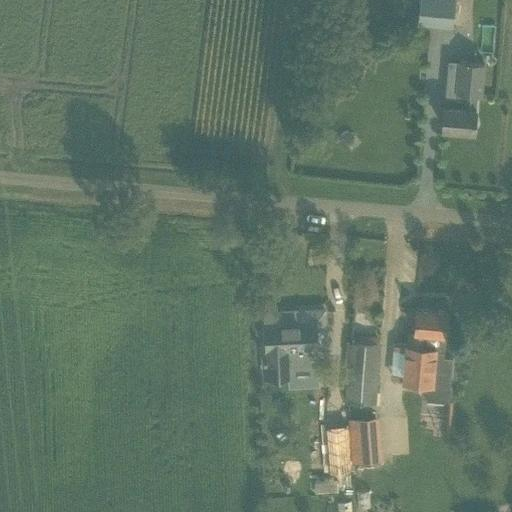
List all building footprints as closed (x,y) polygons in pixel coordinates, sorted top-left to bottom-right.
[(420,0),(418,24),(451,27),(453,0),(420,0)] [(444,105),(442,129),(474,131),(476,108),(475,108),(476,94),(480,94),(483,64),(459,61),(457,91),(451,90),(449,105),(444,105)] [(444,357),(445,334),(447,310),(416,307),(413,331),(415,332),(413,346),(409,345),(406,383),(420,384),(420,393),(426,401),(442,402),(451,395),(452,386),(449,386),(451,357),(444,357)] [(288,349),(316,347),(315,327),(324,327),(323,310),(265,313),(267,348),(263,349),(264,369),(289,368),(288,349)] [(375,403),(379,343),(350,341),(346,401),(375,403)] [(347,425),(325,427),(329,472),(350,470),(347,425)]
